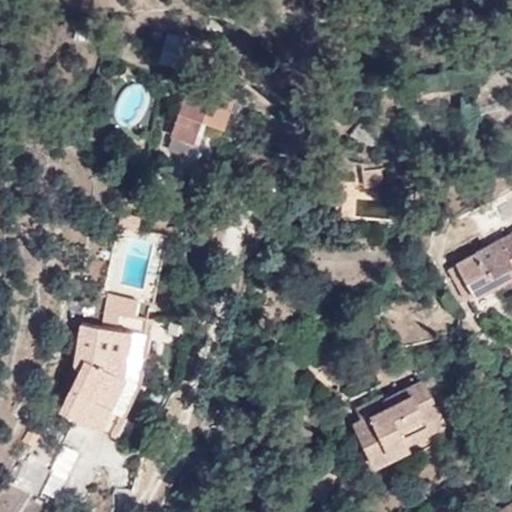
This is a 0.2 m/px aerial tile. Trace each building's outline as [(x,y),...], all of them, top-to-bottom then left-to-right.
[(175,70),(183,39),(168,35),(160,66),(175,70)] [(448,98),(446,87),(411,94),(414,106),(448,98)] [(223,133),(229,116),(184,99),(169,139),(193,147),(201,126),(223,133)] [(375,137),(359,124),(349,138),(365,150),(375,137)] [(349,172),(333,157),(317,177),(332,191),(349,172)] [(381,189),(381,173),(357,173),(358,190),(381,189)] [(511,278),(511,233),(444,270),(462,304),(511,278)] [(116,315),(133,318),(135,301),(108,296),(103,328),(114,329),(116,315)] [(146,320),(133,318),(116,315),(114,329),(103,328),(81,326),(73,362),(76,369),(60,410),(108,432),(135,383),(146,320)] [(371,381),(391,371),(384,356),(364,366),(371,381)] [(428,377),(417,383),(429,406),(440,400),(428,377)] [(429,406),(417,383),(380,401),(385,410),(357,423),(350,426),(373,468),(404,454),(402,447),(399,440),(436,417),(429,406)] [(385,410),(380,401),(379,399),(353,413),(357,423),(385,410)] [(441,427),(436,417),(399,440),(402,447),(441,427)] [(59,500),(79,452),(62,445),(42,493),(59,500)] [(23,458),(14,485),(40,494),(49,467),(23,458)] [(318,508),(333,479),(314,470),(299,498),(318,508)] [(511,511),(511,500),(495,511),(511,511)]
